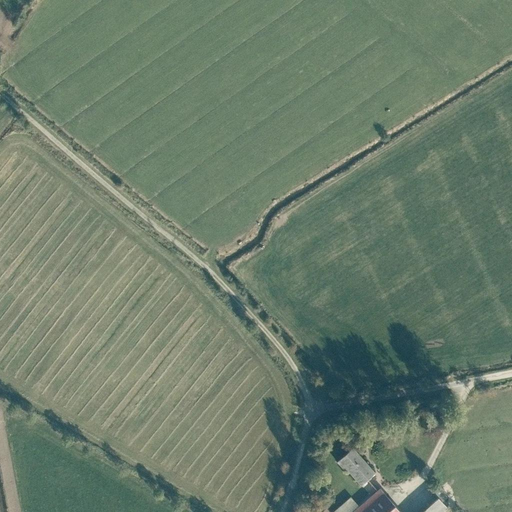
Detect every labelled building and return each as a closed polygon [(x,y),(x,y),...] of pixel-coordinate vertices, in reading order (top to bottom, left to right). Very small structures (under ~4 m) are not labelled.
[(353,447),(338,460),(336,462),(344,470),(346,469),(361,486),(368,480),(373,475),(376,472),(353,447)] [(368,480),(361,486),(370,495),(377,489),(368,480)] [(394,504),(379,488),(359,506),(352,511),(385,511),(394,505),(394,504)] [(332,511),(352,511),(359,506),(350,497),(332,511)] [(420,511),(439,511),(446,506),(438,497),(420,511)]
